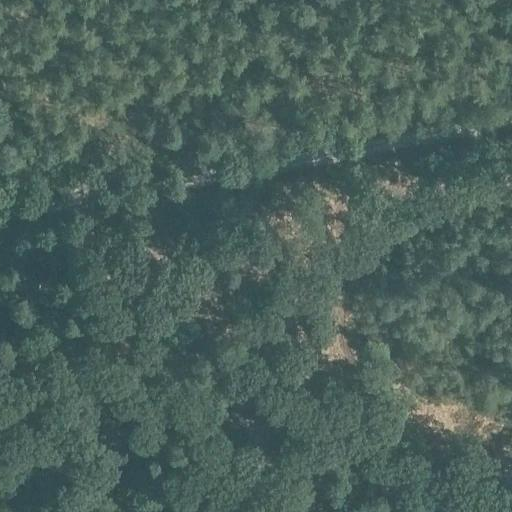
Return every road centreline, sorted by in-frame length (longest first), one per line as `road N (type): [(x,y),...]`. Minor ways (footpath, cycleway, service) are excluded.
road 1 (track): [(511,122),(0,219)]
road 2 (track): [(283,511),(0,82)]
